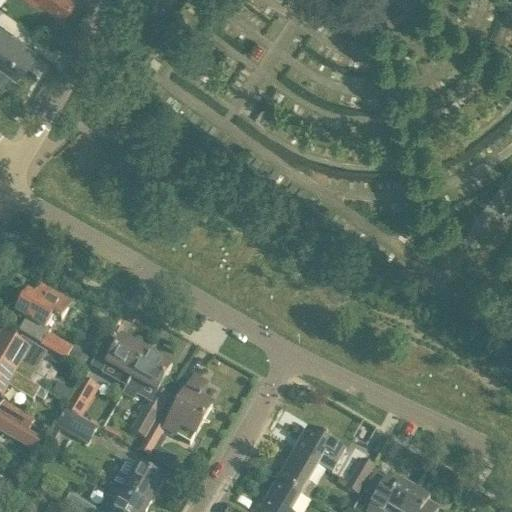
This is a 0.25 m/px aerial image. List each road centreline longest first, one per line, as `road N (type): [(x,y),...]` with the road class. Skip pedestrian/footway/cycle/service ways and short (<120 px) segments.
road 1 (residential): [(292,363),(0,187)]
road 2 (residential): [(511,464),(292,363)]
road 3 (residential): [(12,163),(116,0)]
road 4 (residential): [(204,511),(292,363)]
